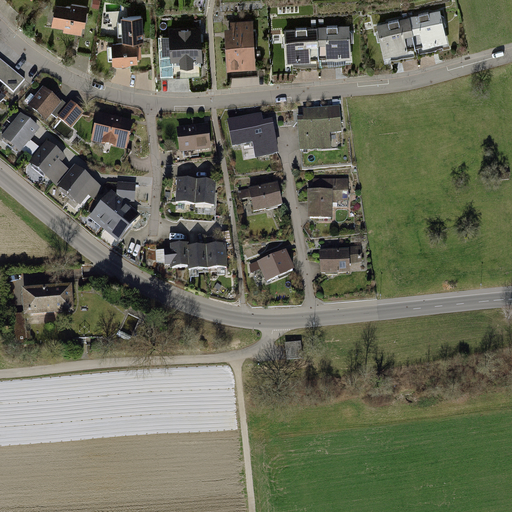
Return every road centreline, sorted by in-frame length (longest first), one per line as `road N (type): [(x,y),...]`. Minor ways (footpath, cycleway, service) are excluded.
road 1 (residential): [(511,54),(415,82),(152,102),(67,77),(0,26)]
road 2 (tertiary): [(0,173),(150,288),(222,316),(272,322)]
road 3 (unclassified): [(0,373),(236,357),(272,337),(272,322)]
road 4 (tertiary): [(272,322),(511,299)]
road 5 (track): [(236,357),(252,511)]
